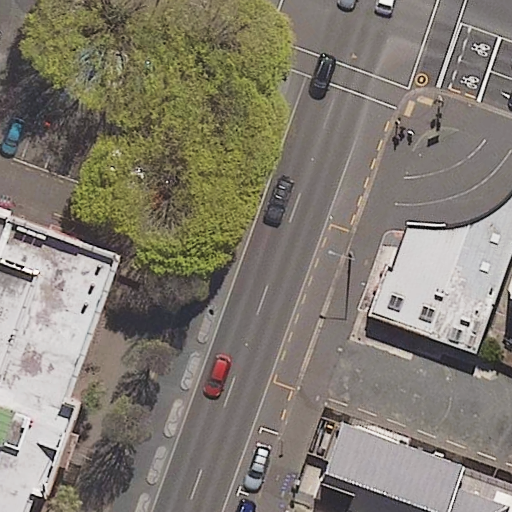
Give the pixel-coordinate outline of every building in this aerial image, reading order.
[(0,11),(0,44),(11,15),(0,11)] [(474,353),(511,242),(511,187),(509,191),(496,205),(481,214),(465,221),(444,224),(423,224),(404,222),(366,313),(474,353)] [(135,259),(0,210),(0,511),(44,511),(53,489),(64,493),(95,408),(83,404),(135,259)] [(452,366),(365,333),(337,407),(425,439),(452,366)] [(479,511),(481,506),(468,501),(474,482),(396,456),(399,447),(366,436),(340,510),(345,511),(479,511)]
